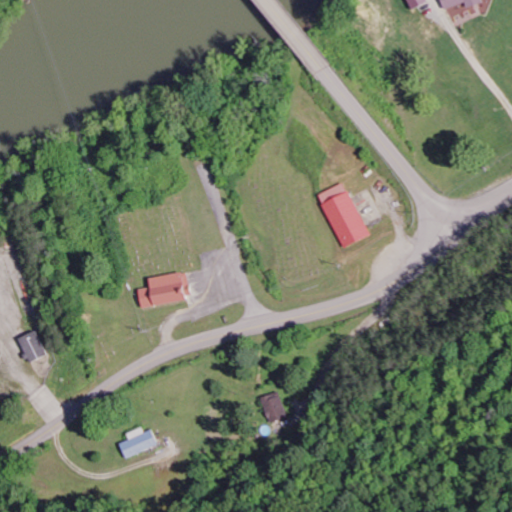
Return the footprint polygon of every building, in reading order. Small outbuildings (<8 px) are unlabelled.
[(433,3),(430,0),(411,0),(417,11),(433,3)] [(447,0),(453,17),(469,13),(470,19),(481,16),(479,6),(487,4),(486,0),(447,0)] [(348,251),(374,239),(350,184),(324,195),(348,251)] [(154,281),(156,289),(143,291),(147,311),(199,301),(193,273),(154,281)] [(52,356),(40,331),(22,340),(34,365),(52,356)] [(293,419),(282,394),(266,401),(276,426),(293,419)] [(164,446),(156,428),(134,438),(136,441),(126,446),(133,461),(164,446)]
